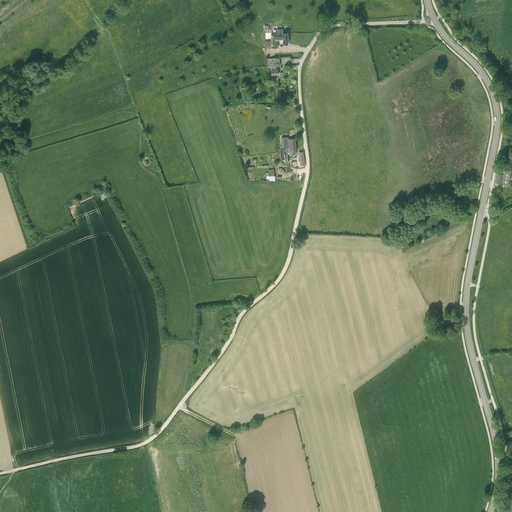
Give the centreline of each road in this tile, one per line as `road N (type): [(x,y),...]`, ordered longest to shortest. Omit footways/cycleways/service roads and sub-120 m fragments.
road 1 (tertiary): [(490,511),(496,447),(465,309),(497,115),(487,80),(433,19)]
road 2 (track): [(190,390),(240,314),(289,260),(306,150)]
road 3 (unclassified): [(306,150),(298,67),(316,37),(332,26),(433,19)]
road 4 (track): [(15,470),(142,444),(190,390)]
